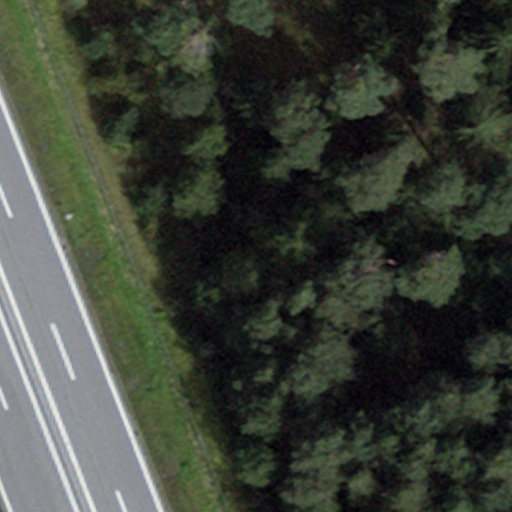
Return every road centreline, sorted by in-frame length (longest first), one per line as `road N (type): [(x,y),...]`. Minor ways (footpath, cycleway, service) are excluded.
road 1 (trunk): [(123,511),(0,191)]
road 2 (trunk): [(0,393),(45,511)]
